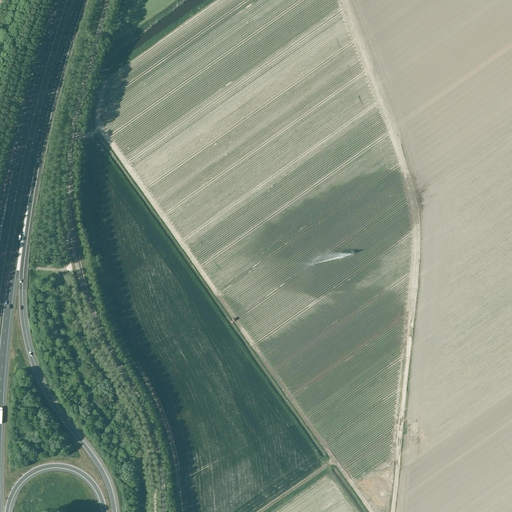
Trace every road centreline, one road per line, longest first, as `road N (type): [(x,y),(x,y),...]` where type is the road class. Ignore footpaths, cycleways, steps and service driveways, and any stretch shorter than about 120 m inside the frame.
road 1 (tertiary): [(163,511),(147,419),(95,322),(71,229),(76,118),(109,0)]
road 2 (motorway): [(114,511),(103,471),(46,392),(26,340),(20,300),(31,164)]
road 3 (motorway): [(0,393),(31,164)]
road 4 (motorway): [(31,164),(76,0)]
road 5 (motorway): [(62,0),(19,158)]
road 6 (motorway): [(6,511),(22,479),(56,465),(90,480),(104,511)]
